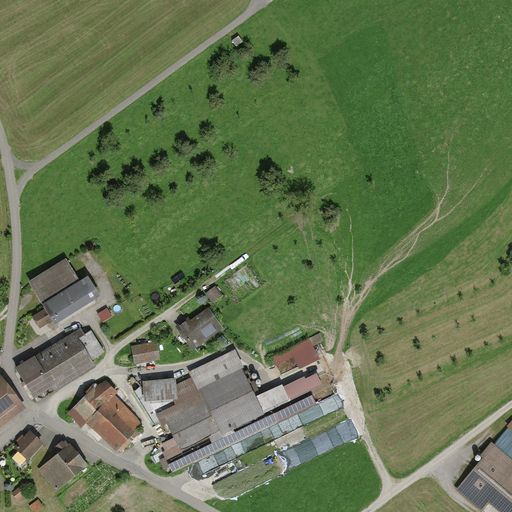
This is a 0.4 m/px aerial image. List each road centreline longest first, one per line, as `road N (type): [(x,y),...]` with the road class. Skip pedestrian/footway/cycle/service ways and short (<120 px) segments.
road 1 (track): [(124,466),(150,427),(110,368),(117,346),(292,223)]
road 2 (track): [(14,195),(38,164),(266,0)]
road 3 (unclassified): [(39,413),(4,358),(17,263),(0,131)]
road 4 (track): [(228,349),(180,369),(110,368),(39,413)]
road 5 (unclassified): [(207,511),(39,413)]
road 6 (track): [(368,511),(511,402)]
